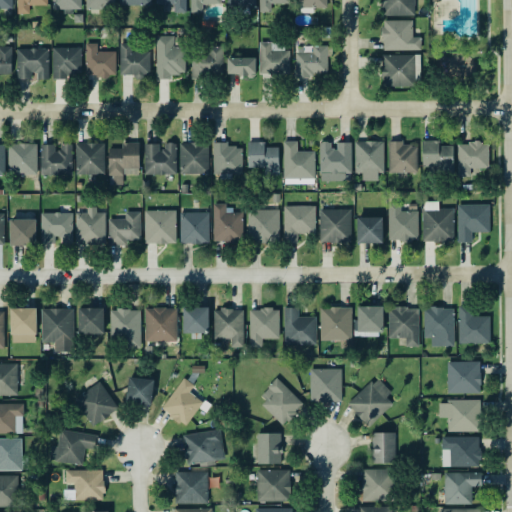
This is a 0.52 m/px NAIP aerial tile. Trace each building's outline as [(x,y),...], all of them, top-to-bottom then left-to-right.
[(0,0),(0,8),(12,8),(12,0),(0,0)] [(47,5),(47,0),(17,0),(17,13),(29,13),(29,5),(47,5)] [(81,0),(52,0),(52,9),(81,9),(81,0)] [(114,0),(85,0),(86,10),(115,9),(114,0)] [(155,0),(156,4),(174,4),(174,12),(186,12),(185,0),(155,0)] [(189,0),(190,12),(203,12),(203,4),(220,4),(220,0),(189,0)] [(289,0),(258,0),(259,11),(271,11),(270,3),(289,3),(289,0)] [(326,0),(297,0),(297,7),(326,8),(326,0)] [(382,14),(382,6),(380,6),(379,0),(413,0),(413,14),(382,14)] [(382,49),(382,38),(380,38),(380,26),(382,25),(382,19),(411,19),(411,35),(418,36),(419,48),(382,49)] [(173,35),(155,36),(156,79),(172,78),(171,73),(185,72),(184,47),(174,47),(173,35)] [(116,51),(97,51),(98,43),(85,42),(85,76),(115,76),(116,51)] [(290,50),(283,50),(283,42),(260,42),(259,73),(289,74),(290,50)] [(120,75),(136,74),(136,77),(150,77),(150,50),(132,51),(132,43),(119,43),(120,75)] [(223,74),(223,45),(209,45),(209,51),(191,52),(191,75),(223,74)] [(327,45),(312,45),(312,52),(295,53),(296,76),(328,74),(327,45)] [(0,73),(12,74),(12,47),(0,46),(0,73)] [(49,79),(48,47),(17,48),(17,79),(34,79),(49,79)] [(81,47),(52,48),(53,77),(82,76),(81,47)] [(382,86),(382,78),(380,78),(380,65),(381,65),(381,54),(419,54),(419,80),(413,79),(413,85),(382,86)] [(255,57),(227,57),(227,74),(255,74),(255,57)] [(314,151),(298,151),(297,140),(283,141),(283,180),(315,179),(314,151)] [(422,165),(429,165),(429,172),(453,173),(453,145),(439,145),(439,140),(423,140),(422,165)] [(264,142),(248,141),(247,167),(264,168),(264,174),(278,174),(279,147),(264,146),(264,142)] [(351,173),(351,142),(334,142),(319,141),(318,172),(351,173)] [(354,172),(362,172),(362,180),(377,180),(377,172),(383,172),(383,141),(354,141),(354,172)] [(108,148),(108,177),(110,177),(110,184),(123,184),(123,175),(139,175),(138,142),(122,142),(122,148),(108,148)] [(209,174),(208,142),(179,143),(180,174),(209,174)] [(242,146),(228,146),(228,142),(212,142),(213,177),(231,177),(231,174),(242,174),(242,146)] [(417,142),(388,142),(388,172),(417,172),(417,142)] [(457,143),(458,175),(478,175),(478,168),(488,168),(488,142),(457,143)] [(37,143),(8,143),(8,174),(36,174),(37,143)] [(72,143),(57,144),(40,144),(41,175),(72,174),(72,143)] [(104,143),(75,143),(76,174),(104,174),(104,143)] [(144,143),(145,174),(176,174),(176,143),(161,143),(144,143)] [(453,208),(439,208),(439,201),(422,201),(423,241),(454,241),(453,208)] [(389,241),(418,240),(417,210),(401,210),(401,202),(388,203),(389,241)] [(242,211),(226,212),(226,203),(212,203),(213,242),(243,241),(242,211)] [(456,204),(457,242),(472,242),(472,232),(489,231),(489,204),(456,204)] [(283,206),(284,244),(298,243),(298,233),(315,233),(315,205),(283,206)] [(76,213),(75,242),(105,242),(105,212),(96,212),(96,206),(87,206),(87,213),(76,213)] [(350,208),(319,209),(320,242),(351,241),(350,208)] [(279,209),(247,209),(248,243),(280,242),(279,209)] [(144,210),(144,242),(175,243),(176,210),(144,210)] [(108,218),(108,244),(127,244),(127,239),(140,239),(140,211),(125,212),(125,218),(108,218)] [(180,243),(209,243),(209,211),(179,212),(180,243)] [(73,241),(73,212),(41,213),(41,243),(55,243),(55,241),(73,241)] [(383,217),(357,216),(357,242),(382,243),(383,217)] [(9,219),(10,245),(36,245),(36,219),(9,219)] [(383,335),(383,306),(358,305),(357,335),(383,335)] [(458,343),(490,343),(490,315),(472,315),(472,305),(458,305),(458,343)] [(103,307),(78,308),(78,334),(104,333),(103,307)] [(145,307),(145,341),(177,341),(176,307),(145,307)] [(183,307),(183,333),(208,333),(209,307),(183,307)] [(284,345),(316,344),(316,316),(298,316),(298,307),(284,307),(284,345)] [(351,340),(351,307),(320,307),(320,340),(351,340)] [(419,307),(389,307),(388,337),(405,338),(405,346),(418,346),(419,307)] [(453,307),(423,307),(424,338),(431,338),(431,346),(454,346),(453,307)] [(36,308),(10,308),(11,334),(36,333),(36,308)] [(42,308),(41,342),(54,342),(54,350),(71,350),(72,309),(42,308)] [(141,348),(140,308),(110,309),(110,340),(122,339),(123,348),(141,348)] [(214,308),(214,345),(243,345),(244,309),(214,308)] [(279,309),(249,308),(249,346),(262,346),(262,338),(279,339),(279,309)] [(480,361),(447,361),(447,392),(480,393),(480,361)] [(0,395),(17,395),(17,363),(0,363),(0,395)] [(341,368),(310,368),(310,403),(341,403),(341,368)] [(151,405),(154,379),(128,376),(126,402),(151,405)] [(391,392),(376,376),(347,403),(368,426),(393,403),(386,396),(391,392)] [(194,385),(184,377),(161,408),(185,425),(202,402),(189,392),(194,385)] [(304,403),(276,377),(257,398),(284,424),(304,403)] [(74,398),(92,426),(118,409),(99,381),(74,398)] [(447,431),(480,431),(480,400),(439,400),(439,417),(447,417),(447,431)] [(23,403),(0,403),(0,432),(22,433),(23,403)] [(49,460),(82,464),(84,447),(95,449),(97,435),(60,429),(57,446),(51,445),(49,460)] [(182,434),(187,466),(216,462),(215,460),(224,459),(220,429),(182,434)] [(281,433),(257,432),(256,463),(280,464),(281,433)] [(395,432),(371,432),(371,463),(395,462),(395,432)] [(479,436),(441,437),(442,466),(480,466),(479,436)] [(0,437),(0,470),(22,470),(21,438),(0,437)] [(394,468),(362,469),(362,501),(394,500),(394,468)] [(63,489),(64,499),(104,499),(104,469),(65,470),(65,483),(74,482),(74,489),(63,489)] [(289,469),(256,470),(257,501),(290,501),(289,469)] [(174,503),(207,503),(208,472),(175,471),(174,503)] [(444,504),(472,503),(472,486),(481,486),(481,472),(444,472),(444,504)] [(0,474),(0,506),(19,506),(18,474),(0,474)]
